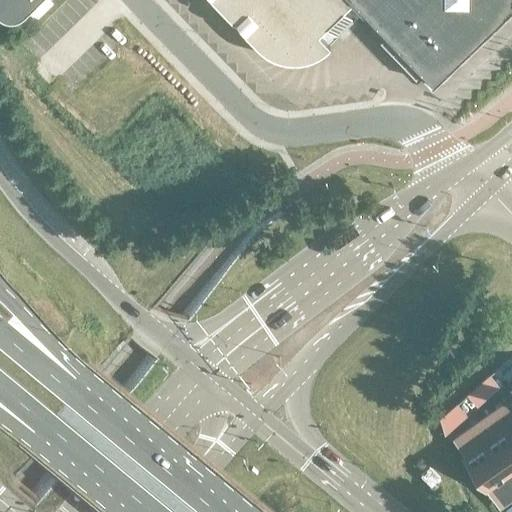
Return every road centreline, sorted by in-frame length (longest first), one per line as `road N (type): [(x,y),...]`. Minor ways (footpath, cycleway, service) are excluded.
road 1 (unclassified): [(459,170),(397,125),(297,135),(261,126),(134,0)]
road 2 (tertiary): [(459,170),(390,218),(206,381)]
road 3 (tertiary): [(206,381),(24,210),(0,175)]
road 4 (tertiary): [(303,368),(486,190)]
road 5 (primary): [(213,511),(71,394)]
road 6 (primary): [(45,426),(146,511)]
road 7 (tertiary): [(339,485),(301,417),(303,368)]
road 8 (tertiary): [(169,511),(251,416)]
road 9 (primary): [(71,394),(0,294)]
